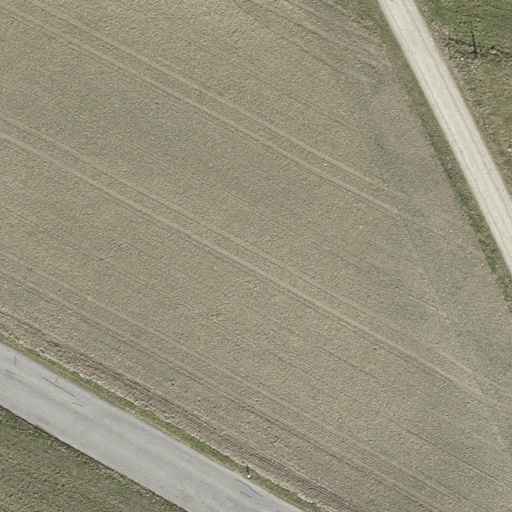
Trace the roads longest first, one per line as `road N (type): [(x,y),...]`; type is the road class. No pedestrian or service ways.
road 1 (tertiary): [(0,385),(223,511)]
road 2 (track): [(403,0),(511,225)]
